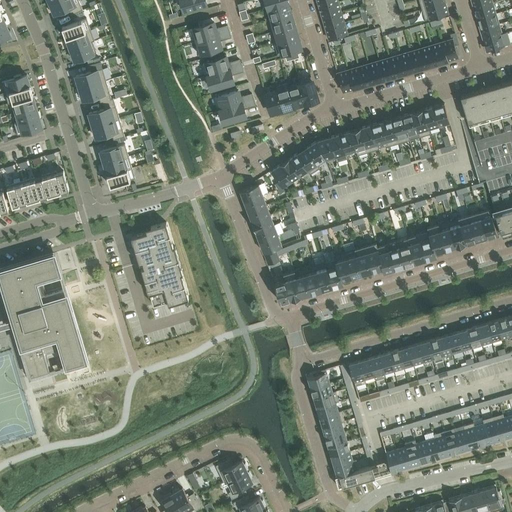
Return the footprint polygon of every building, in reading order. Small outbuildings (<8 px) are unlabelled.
[(50,3),(48,4),(52,12),(54,12),(54,13),(69,7),(72,14),(78,11),(83,9),(79,0),(54,0),(50,2),(50,3)] [(180,0),(183,9),(186,9),(206,3),(205,0),(180,0)] [(268,7),(269,8),(287,2),(288,2),(287,0),(262,0),(265,8),(268,7)] [(419,0),(422,9),(445,2),(444,0),(419,0)] [(471,0),(474,8),(493,3),(492,0),(471,0)] [(319,7),(323,17),(341,12),(338,1),(319,7)] [(268,20),(291,14),(291,13),(289,6),(288,7),(287,2),(269,8),(272,19),(268,20)] [(445,2),(422,9),(425,20),(449,13),(445,2)] [(474,8),(477,19),(496,13),(493,3),(474,8)] [(323,17),(326,28),(345,22),(341,12),(323,17)] [(477,19),(480,29),(499,23),(496,13),(477,19)] [(268,20),(272,32),(294,25),(295,25),(292,18),(291,14),(268,20)] [(87,18),(62,26),(66,37),(91,28),(87,18)] [(218,35),(216,28),(214,22),(194,28),(191,29),(195,41),(218,35)] [(345,22),(326,28),(329,39),(348,33),(345,22)] [(480,29),(483,39),(502,33),(499,23),(480,29)] [(7,25),(0,27),(0,42),(0,43),(7,40),(6,38),(11,35),(7,25)] [(228,25),(216,28),(218,35),(229,31),(228,25)] [(272,32),(275,43),(297,37),(298,37),(296,29),(295,30),(294,25),(272,32)] [(91,28),(66,37),(70,48),(95,40),(91,28)] [(229,31),(218,35),(219,40),(231,37),(229,31)] [(510,43),(507,32),(502,33),(483,39),(487,50),(510,43)] [(219,40),(218,35),(195,41),(198,53),(201,52),(201,53),(221,47),(219,40)] [(297,37),(275,43),(278,55),(303,48),(301,40),(299,41),(297,37)] [(457,37),(442,41),(448,60),(459,57),(455,44),(459,43),(457,37)] [(95,40),(70,48),(75,60),(97,52),(93,41),(95,40)] [(442,41),(432,44),(437,63),(448,60),(442,41)] [(432,44),(421,47),(427,66),(437,63),(432,44)] [(421,47),(411,50),(417,69),(427,66),(421,47)] [(411,50),(400,54),(406,72),(417,69),(411,50)] [(400,54),(390,57),(396,76),(406,72),(400,54)] [(230,69),(228,63),(226,56),(206,62),(203,63),(207,75),(230,69)] [(390,57),(380,60),(385,79),(396,76),(390,57)] [(240,59),(228,63),(230,69),(242,65),(240,59)] [(380,60),(369,63),(375,82),(385,79),(380,60)] [(91,71),(76,76),(79,88),(106,80),(103,68),(101,61),(95,62),(89,64),(91,71)] [(369,63),(359,66),(364,85),(375,82),(369,63)] [(242,65),(230,69),(232,74),(243,71),(242,65)] [(359,66),(348,69),(354,88),(364,85),(359,66)] [(232,74),(230,69),(207,75),(211,87),(213,86),(214,87),(234,81),(232,74)] [(354,88),(348,69),(337,72),(343,91),(354,88)] [(14,78),(2,81),(5,92),(30,85),(27,74),(22,75),(21,73),(14,75),(14,78)] [(300,83),(305,102),(306,102),(318,99),(311,76),(299,79),(300,83)] [(106,80),(79,88),(83,100),(98,95),(101,102),(114,98),(114,97),(112,98),(110,91),(106,80)] [(511,80),(503,83),(511,109),(511,108),(511,80)] [(287,83),(294,105),(294,106),(301,103),(305,102),(300,83),(289,86),(288,82),(287,83)] [(277,90),(282,108),(283,111),(290,108),(290,106),(294,105),(287,83),(276,86),(277,90)] [(503,83),(493,86),(500,112),(511,109),(503,83)] [(30,85),(5,92),(8,103),(33,95),(30,85)] [(493,86),(482,89),(490,115),(500,112),(493,86)] [(482,89),(472,92),(479,118),(490,115),(482,89)] [(242,103),(241,97),(239,90),(218,96),(219,96),(216,97),(219,110),(242,103)] [(282,108),(277,90),(265,93),(271,112),(278,110),(282,108)] [(472,92),(461,95),(469,121),(479,118),(472,92)] [(252,93),(241,97),(242,103),(254,99),(252,93)] [(33,95),(8,103),(9,103),(13,102),(16,112),(36,106),(33,95)] [(105,108),(89,113),(93,125),(119,117),(116,105),(114,98),(101,102),(103,102),(105,108)] [(254,99),(242,103),(244,108),(256,105),(254,99)] [(444,102),(434,106),(439,125),(450,121),(444,102)] [(244,108),(242,103),(219,110),(223,121),(226,121),(246,115),(244,108)] [(19,121),(14,123),(41,115),(39,109),(38,110),(36,106),(16,112),(19,121)] [(434,106),(423,109),(431,133),(429,127),(439,125),(434,106)] [(511,107),(510,108),(500,111),(490,114),(479,118),(468,121),(467,118),(466,118),(461,120),(479,182),(486,180),(495,211),(506,208),(511,206),(511,107)] [(423,109),(413,112),(420,136),(431,133),(423,109)] [(413,112),(403,115),(410,139),(420,136),(413,112)] [(41,115),(14,123),(18,134),(30,130),(31,133),(38,130),(37,128),(43,127),(40,116),(41,116),(41,115)] [(403,115),(392,118),(400,143),(410,139),(403,115)] [(119,117),(93,125),(96,137),(112,132),(114,139),(120,137),(125,136),(123,129),(119,117)] [(392,118),(382,121),(389,146),(400,143),(392,118)] [(382,121),(372,124),(379,149),(379,147),(388,145),(389,146),(382,121)] [(263,123),(251,126),(253,131),(264,128),(263,123)] [(372,124),(361,127),(369,152),(379,149),(372,124)] [(361,127),(351,130),(358,155),(369,152),(361,127)] [(240,130),(231,133),(233,139),(241,136),(240,130)] [(351,130),(341,133),(348,158),(346,152),(356,149),(358,155),(351,130)] [(341,133),(330,136),(338,161),(348,158),(341,133)] [(330,136),(317,140),(325,158),(335,155),(337,161),(338,161),(330,136)] [(317,140),(306,147),(320,168),(320,167),(317,163),(325,158),(317,140)] [(125,143),(100,151),(104,163),(129,155),(125,143)] [(306,147),(298,153),(311,173),(320,168),(306,147)] [(298,153),(289,158),(300,175),(308,169),(311,174),(311,173),(298,153)] [(129,155),(104,163),(107,174),(132,167),(129,155)] [(289,158),(280,164),(291,180),(300,175),(289,158)] [(291,180),(280,164),(272,169),(282,186),(291,180)] [(132,167),(107,174),(111,185),(135,178),(132,167)] [(56,170),(49,172),(55,193),(62,191),(56,170)] [(56,170),(62,191),(69,189),(64,170),(57,172),(56,170)] [(49,172),(42,174),(48,195),(55,193),(49,172)] [(42,174),(35,176),(41,197),(48,195),(42,174)] [(35,176),(28,178),(34,199),(41,197),(35,176)] [(28,178),(21,180),(27,201),(34,199),(28,178)] [(21,180),(14,182),(20,203),(27,201),(21,180)] [(14,182),(7,184),(13,206),(20,203),(14,182)] [(240,190),(244,201),(263,194),(259,183),(240,190)] [(3,188),(0,188),(0,206),(1,211),(9,209),(3,188)] [(244,201),(248,211),(267,204),(263,194),(244,201)] [(248,211),(252,221),(271,214),(267,204),(248,211)] [(490,207),(479,211),(487,236),(498,233),(490,207)] [(511,227),(506,208),(495,211),(502,235),(511,232),(511,227)] [(479,211),(469,214),(476,239),(487,236),(479,211)] [(252,221),(256,231),(274,224),(271,214),(252,221)] [(469,214),(459,217),(466,242),(476,239),(469,214)] [(459,217),(448,220),(456,245),(466,242),(459,217)] [(147,229),(131,234),(141,265),(149,291),(150,291),(153,303),(168,299),(169,302),(173,300),(173,301),(189,296),(181,272),(183,271),(175,244),(173,244),(166,220),(146,226),(147,229)] [(448,220),(438,223),(445,248),(456,245),(448,220)] [(438,223),(428,226),(436,255),(437,255),(436,251),(445,248),(438,223)] [(256,231),(260,241),(278,234),(274,224),(256,231)] [(428,230),(418,233),(426,258),(436,255),(428,226),(427,226),(428,230)] [(418,233),(408,236),(416,261),(426,258),(418,233)] [(278,234),(260,241),(264,252),(282,245),(278,234)] [(408,236),(398,239),(405,264),(416,261),(408,236)] [(398,239),(387,242),(395,267),(405,264),(398,239)] [(376,241),(366,245),(373,270),(383,267),(384,270),(376,241)] [(376,241),(384,270),(395,267),(387,242),(377,245),(376,241)] [(366,245),(355,248),(363,273),(373,270),(366,245)] [(355,248),(345,251),(352,276),(363,273),(355,248)] [(280,260),(278,254),(276,250),(265,254),(268,264),(280,260)] [(345,251),(334,254),(343,283),(344,282),(342,279),(352,276),(345,251)] [(0,271),(14,318),(0,322),(0,328),(16,324),(31,375),(50,370),(45,351),(61,346),(67,365),(86,359),(64,287),(46,292),(42,277),(60,272),(54,253),(0,268),(0,271)] [(335,258),(325,261),(333,286),(343,283),(334,254),(335,258)] [(325,261),(315,264),(322,289),(333,286),(325,261)] [(315,264),(305,267),(312,292),(322,289),(315,264)] [(305,267),(294,270),(302,295),(312,292),(305,267)] [(294,270),(284,273),(291,298),(302,295),(294,270)] [(291,298),(284,273),(273,276),(281,301),(291,298)] [(511,336),(506,317),(496,319),(502,338),(511,336),(511,337),(511,336)] [(502,338),(496,319),(486,322),(492,341),(502,338)] [(492,341),(486,322),(477,325),(482,344),(492,341)] [(482,344),(477,325),(467,328),(473,347),(482,344)] [(473,347),(467,328),(457,331),(463,350),(473,347)] [(463,350),(457,331),(447,334),(453,353),(463,350)] [(453,353),(447,334),(438,337),(444,359),(443,356),(453,353)] [(444,359),(438,337),(428,340),(434,362),(444,359)] [(434,362),(428,340),(418,343),(424,362),(433,359),(434,362)] [(418,343),(408,346),(414,364),(424,362),(418,343)] [(414,364),(408,346),(398,348),(404,367),(414,364)] [(398,348),(389,351),(394,370),(404,367),(398,348)] [(389,351),(379,354),(385,377),(386,376),(385,373),(394,370),(389,351)] [(379,354),(369,357),(376,379),(385,377),(379,354)] [(376,379),(369,357),(359,360),(366,382),(365,379),(374,376),(375,380),(376,379)] [(366,382),(359,360),(349,363),(356,385),(366,382)] [(330,382),(326,368),(317,371),(318,374),(308,377),(311,388),(330,382)] [(333,391),(330,382),(311,388),(314,397),(336,391),(336,390),(333,391)] [(339,400),(336,391),(314,397),(317,407),(339,400)] [(317,407),(320,417),(342,410),(339,401),(339,400),(317,407)] [(345,420),(342,410),(320,417),(323,427),(345,420)] [(509,436),(503,413),(493,416),(500,438),(509,436)] [(511,414),(504,417),(503,413),(509,436),(511,434),(511,414)] [(500,438),(493,416),(483,419),(490,441),(500,438)] [(475,425),(474,422),(473,422),(480,444),(490,441),(483,419),(484,423),(475,425)] [(345,420),(323,427),(325,436),(344,431),(341,421),(345,420)] [(480,444),(473,422),(464,425),(470,447),(480,444)] [(470,447),(464,425),(454,428),(460,450),(470,447)] [(460,450),(454,428),(444,431),(451,453),(460,450)] [(347,441),(344,431),(325,436),(328,446),(347,441)] [(451,453),(444,431),(434,434),(441,456),(451,453)] [(434,434),(435,437),(425,440),(431,459),(441,456),(434,434)] [(421,462),(415,439),(405,442),(411,465),(421,462)] [(416,443),(415,439),(421,462),(431,459),(425,440),(416,443)] [(350,450),(347,441),(328,446),(331,456),(350,450)] [(405,442),(406,446),(396,449),(402,467),(411,465),(405,442)] [(402,467),(396,449),(386,452),(392,470),(402,467)] [(353,460),(350,450),(331,456),(334,466),(356,459),(353,460)] [(245,463),(244,464),(242,460),(233,464),(230,458),(217,465),(224,481),(228,479),(247,470),(246,469),(248,468),(245,463)] [(359,469),(356,459),(334,466),(337,475),(335,476),(336,476),(356,470),(359,469)] [(359,469),(356,470),(359,480),(365,478),(365,477),(369,476),(369,477),(378,475),(375,464),(359,469)] [(247,470),(228,479),(233,490),(229,492),(232,497),(246,491),(243,485),(252,481),(250,477),(251,476),(249,471),(248,472),(247,470)] [(359,480),(356,470),(336,476),(339,486),(349,483),(349,482),(352,481),(353,482),(359,480)] [(193,472),(188,474),(194,487),(200,484),(193,472)] [(496,485),(484,488),(491,511),(503,508),(502,504),(506,502),(504,497),(503,498),(500,489),(498,490),(496,485)] [(174,493),(173,493),(183,511),(193,506),(195,509),(201,506),(193,493),(187,496),(183,488),(179,490),(178,489),(173,492),(174,493)] [(490,511),(491,511),(484,488),(473,492),(478,511),(490,511)] [(478,511),(473,492),(461,495),(466,511),(478,511)] [(166,497),(163,499),(168,508),(162,511),(183,511),(173,493),(171,494),(171,493),(166,496),(166,497)] [(262,500),(260,497),(251,501),(248,495),(234,502),(237,507),(241,506),(243,511),(254,511),(265,507),(264,506),(265,505),(263,500),(262,500)] [(466,511),(461,495),(449,499),(453,511),(466,511)] [(446,511),(444,501),(432,504),(433,511),(446,511)] [(211,502),(205,505),(209,511),(214,508),(211,502)]
